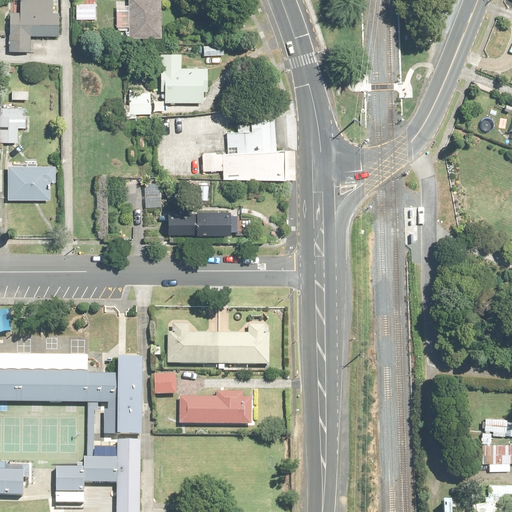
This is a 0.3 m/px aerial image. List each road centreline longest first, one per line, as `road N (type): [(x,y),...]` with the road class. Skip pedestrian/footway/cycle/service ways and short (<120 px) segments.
road 1 (residential): [(320,274),(0,271)]
road 2 (secondary): [(319,511),(320,274)]
road 3 (tertiary): [(475,0),(434,108),(410,146),(380,165)]
road 4 (secondary): [(317,171),(314,110),(279,0)]
